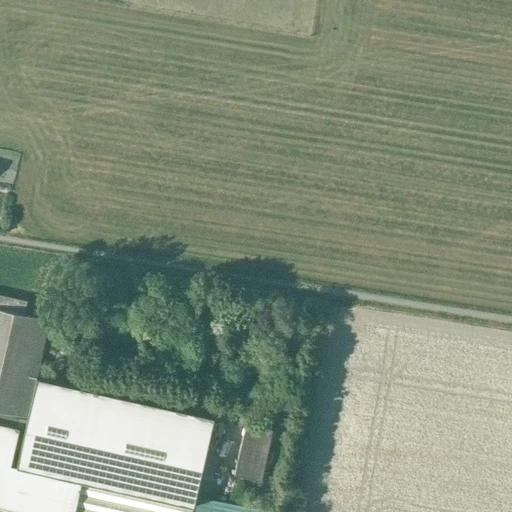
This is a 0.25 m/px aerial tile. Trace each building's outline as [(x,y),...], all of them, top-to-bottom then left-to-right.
[(0,160),(0,178),(15,181),(18,163),(0,160)] [(0,425),(0,511),(192,511),(214,416),(37,376),(50,320),(26,315),(29,300),(0,293),(0,413),(27,420),(24,431),(0,425)] [(245,424),(243,436),(270,442),(272,429),(245,424)] [(243,436),(240,449),(267,455),(270,442),(243,436)] [(240,449),(237,462),(264,468),(267,455),(240,449)] [(237,462),(234,475),(261,481),(264,468),(237,462)]
